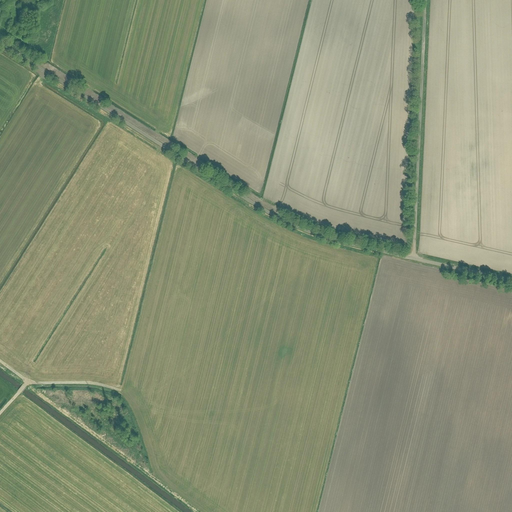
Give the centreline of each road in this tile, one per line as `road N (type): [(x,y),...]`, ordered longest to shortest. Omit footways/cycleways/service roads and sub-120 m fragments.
road 1 (unclassified): [(411,258),(262,209),(0,43)]
road 2 (track): [(411,258),(424,0)]
road 3 (track): [(0,361),(31,382),(118,390)]
